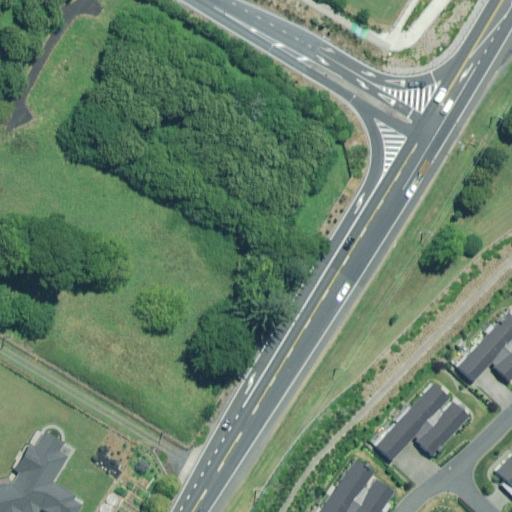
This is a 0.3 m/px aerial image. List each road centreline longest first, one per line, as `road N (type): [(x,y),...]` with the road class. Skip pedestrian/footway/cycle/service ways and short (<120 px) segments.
road 1 (primary): [(199,511),(356,254)]
road 2 (primary): [(356,254),(375,220),(372,124),(288,48)]
road 3 (primary): [(288,48),(407,83),(485,56)]
road 4 (tertiary): [(288,48),(433,136)]
road 5 (primary): [(356,254),(433,136)]
